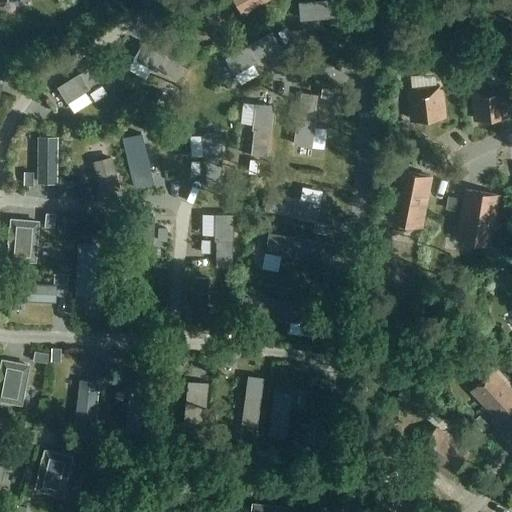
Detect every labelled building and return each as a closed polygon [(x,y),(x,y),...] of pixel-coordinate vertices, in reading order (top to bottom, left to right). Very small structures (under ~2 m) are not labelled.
[(214,0),(201,0),(199,1),(216,33),(229,27),(214,0)] [(233,0),(243,16),(271,0),(233,0)] [(343,0),(300,0),(301,16),(344,14),(343,0)] [(320,35),(335,32),(331,19),(317,23),(320,35)] [(270,30),(225,55),(234,71),(280,46),(270,30)] [(142,39),(133,55),(184,83),(193,67),(142,39)] [(400,54),(413,53),(413,43),(400,43),(400,54)] [(101,57),(58,84),(68,100),(111,73),(101,57)] [(102,85),(92,91),(97,99),(107,93),(102,85)] [(477,120),(507,117),(504,86),(473,89),(477,120)] [(413,121),(444,118),(440,87),(410,90),(413,121)] [(163,89),(155,100),(163,104),(170,93),(163,89)] [(323,89),(322,96),(333,98),(334,90),(323,89)] [(311,144),(318,92),(302,90),(295,142),(311,144)] [(256,98),(251,153),(267,155),(272,99),(256,98)] [(155,119),(143,121),(146,131),(157,129),(155,119)] [(139,132),(121,137),(136,187),(153,182),(139,132)] [(204,133),(207,187),(222,186),(219,132),(204,133)] [(39,135),(39,182),(56,182),(56,135),(39,135)] [(407,170),(410,156),(401,155),(398,168),(407,170)] [(123,202),(112,157),(94,162),(105,206),(123,202)] [(251,158),(250,171),(258,171),(259,159),(251,158)] [(198,160),(190,160),(191,174),(199,174),(198,160)] [(24,171),(25,184),(33,184),(33,171),(24,171)] [(400,172),(391,221),(423,226),(431,177),(400,172)] [(268,191),(265,209),(315,220),(319,201),(268,191)] [(466,192),(459,241),(491,246),(498,196),(466,192)] [(449,196),(448,211),(457,212),(459,197),(449,196)] [(115,204),(106,206),(110,219),(118,216),(115,204)] [(217,210),(217,267),(233,267),(233,210),(217,210)] [(135,211),(133,257),(149,258),(151,212),(135,211)] [(54,227),(55,213),(46,212),(45,226),(54,227)] [(315,222),(314,230),(326,233),(327,225),(315,222)] [(11,249),(11,256),(35,258),(37,226),(13,225),(13,232),(11,232),(10,249),(11,249)] [(159,226),(158,240),(166,241),(167,226),(159,226)] [(98,228),(98,238),(110,238),(110,228),(98,228)] [(268,242),(266,251),(268,253),(276,254),(278,253),(319,261),(322,243),(271,233),(270,241),(268,242)] [(79,241),(77,294),(91,294),(93,242),(79,241)] [(323,244),(321,253),(335,255),(337,247),(323,244)] [(67,274),(52,274),(52,283),(67,283),(67,274)] [(191,277),(191,319),(208,319),(208,277),(191,277)] [(13,282),(12,300),(55,302),(56,284),(13,282)] [(249,310),(251,296),(242,295),(241,309),(249,310)] [(301,322),(302,323),(311,324),(312,323),(313,314),(312,313),(313,304),(261,298),(259,316),(301,322)] [(51,347),(51,360),(60,360),(60,347),(51,347)] [(48,363),(49,354),(36,352),(34,360),(48,363)] [(0,395),(21,400),(27,369),(4,365),(2,372),(1,371),(0,374),(0,395)] [(500,420),(511,409),(511,392),(493,372),(473,391),(500,420)] [(132,377),(126,428),(145,430),(151,380),(132,377)] [(79,378),(74,424),(93,426),(98,380),(79,378)] [(183,430),(202,432),(208,381),(188,379),(183,430)] [(247,380),(241,425),(257,427),(262,382),(247,380)] [(276,383),(270,433),(290,436),(296,386),(276,383)] [(489,426),(480,416),(473,423),(482,432),(489,426)] [(110,427),(109,434),(122,436),(123,428),(110,427)] [(26,443),(35,444),(37,431),(28,429),(26,443)] [(228,429),(227,437),(240,439),(241,430),(228,429)] [(449,476),(468,455),(437,429),(419,450),(449,476)] [(306,448),(307,440),(294,439),(293,447),(306,448)] [(40,476),(38,483),(62,488),(68,457),(44,453),(43,460),(41,459),(38,476),(40,476)] [(241,464),(236,475),(243,478),(248,467),(241,464)] [(381,511),(398,511),(410,508),(398,470),(371,479),(381,511)]
